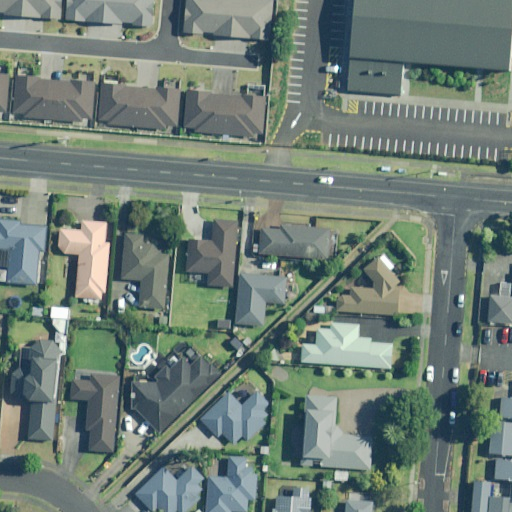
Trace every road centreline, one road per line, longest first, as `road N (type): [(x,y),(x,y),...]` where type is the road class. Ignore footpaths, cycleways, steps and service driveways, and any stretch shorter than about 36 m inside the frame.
road 1 (tertiary): [(0,156),(456,196)]
road 2 (residential): [(456,196),(433,511)]
road 3 (residential): [(164,52),(0,38)]
